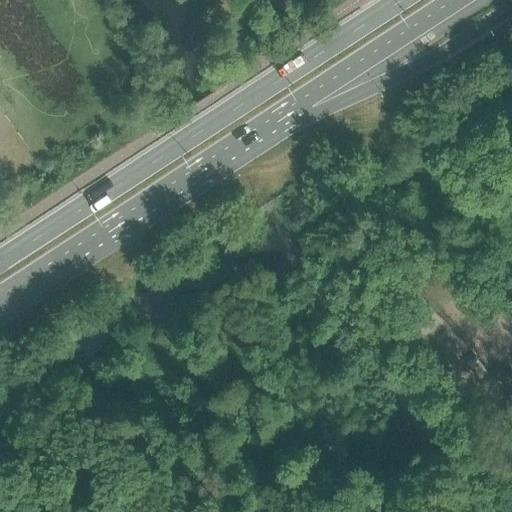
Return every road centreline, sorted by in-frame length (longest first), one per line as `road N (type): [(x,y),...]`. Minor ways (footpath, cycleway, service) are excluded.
road 1 (primary): [(403,0),(0,261)]
road 2 (primary): [(0,304),(274,124)]
road 3 (primary): [(274,124),(368,94),(511,15)]
road 4 (primary): [(274,124),(470,0)]
